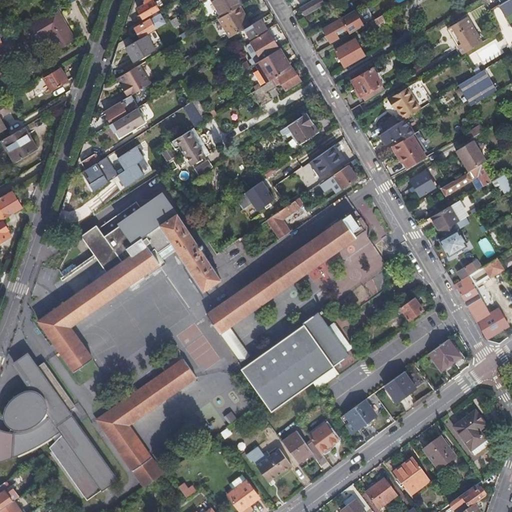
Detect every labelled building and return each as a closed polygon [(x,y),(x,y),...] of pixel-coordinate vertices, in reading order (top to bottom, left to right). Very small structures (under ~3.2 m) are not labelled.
[(153,0),(144,0),(143,2),(144,4),(138,8),(144,19),(160,10),(153,0)] [(238,0),(211,0),(222,17),(239,7),(241,5),(242,5),(238,0)] [(305,16),(325,5),(322,0),(312,0),(300,7),(305,16)] [(505,16),(511,11),(511,0),(508,0),(500,5),(505,16)] [(248,18),(241,5),(239,7),(222,17),(219,19),(230,38),(245,29),(250,26),(246,19),(248,18)] [(402,14),(398,8),(385,16),(390,22),(402,14)] [(75,39),(57,9),(29,25),(39,41),(50,35),(58,49),(75,39)] [(330,42),(339,38),(337,35),(336,32),(343,28),(344,30),(347,29),(349,34),(364,26),(356,10),(341,18),(322,28),(330,42)] [(375,31),(387,23),(383,15),(370,22),(375,31)] [(509,27),(503,15),(496,19),(503,30),(509,27)] [(177,17),(171,21),(175,28),(181,24),(177,17)] [(483,43),(467,17),(448,28),(463,54),(483,43)] [(135,28),(141,38),(147,34),(156,29),(151,19),(135,28)] [(268,29),(262,19),(250,26),(245,29),(250,39),(268,29)] [(280,48),(269,32),(251,42),(252,43),(247,45),(247,48),(253,58),(249,60),(253,65),(256,63),(280,48)] [(133,43),(126,47),(134,61),(156,49),(147,34),(141,38),(133,43)] [(133,43),(130,36),(119,43),(116,53),(126,47),(133,43)] [(355,43),(354,40),(350,42),(335,51),(345,67),(360,59),(363,57),(360,52),(355,43)] [(476,67),(503,53),(496,40),(469,54),(476,67)] [(292,68),(280,48),(256,63),(268,83),(272,80),(277,77),(292,68)] [(250,66),(247,61),(234,69),(237,74),(250,66)] [(125,82),(121,85),(128,97),(140,90),(152,83),(141,64),(121,76),(125,82)] [(69,81),(61,67),(44,77),(52,91),(69,81)] [(302,81),(293,67),(292,68),(277,77),(286,91),(302,81)] [(359,98),(382,84),(373,68),(352,80),(358,91),(356,92),(359,98)] [(484,70),(458,85),(471,106),(497,91),(484,70)] [(274,99),(270,92),(277,87),(272,80),(268,83),(262,87),(256,90),(252,93),(261,107),(274,99)] [(421,109),(408,88),(389,99),(395,109),(397,107),(405,120),(405,119),(421,109)] [(128,97),(123,101),(125,104),(123,106),(128,114),(137,109),(147,103),(140,90),(128,97)] [(57,99),(54,93),(42,99),(46,105),(57,99)] [(206,113),(197,99),(192,102),(201,116),(206,113)] [(125,104),(123,101),(105,111),(108,115),(107,116),(111,124),(128,114),(123,106),(125,104)] [(200,124),(204,121),(201,116),(192,102),(188,104),(200,124)] [(145,123),(137,109),(128,114),(111,124),(120,138),(145,123)] [(299,142),(300,144),(319,132),(307,113),(288,125),(299,142)] [(368,126),(373,134),(392,122),(387,114),(368,126)] [(412,135),(414,134),(405,119),(405,120),(380,135),(386,145),(399,137),(402,141),(412,135)] [(481,124),(468,131),(472,138),(485,130),(481,124)] [(288,125),(280,131),(283,136),(286,135),(288,137),(291,135),(297,143),(299,142),(288,125)] [(38,148),(25,126),(1,140),(15,162),(38,148)] [(210,153),(194,127),(190,130),(206,156),(210,153)] [(206,156),(190,130),(171,141),(176,149),(180,146),(192,165),(206,156)] [(402,141),(393,146),(407,169),(426,157),(412,135),(402,141)] [(486,161),(474,140),(456,151),(469,171),(481,164),(486,161)] [(274,187),(281,197),(315,173),(313,170),(316,168),(315,166),(321,161),(328,172),(346,159),(335,144),(274,187)] [(118,158),(126,169),(118,174),(126,187),(145,175),(137,163),(145,158),(137,146),(118,158)] [(95,153),(81,162),(86,169),(97,162),(99,161),(95,153)] [(292,160),(288,155),(263,173),(267,179),(292,160)] [(107,178),(97,162),(86,169),(82,172),(91,187),(107,178)] [(336,193),(343,189),(359,178),(349,164),(333,175),(320,185),(325,192),(332,187),(336,193)] [(492,181),(481,164),(469,171),(467,172),(467,173),(454,181),(441,188),(446,195),(478,175),(485,186),(492,181)] [(426,171),(410,180),(414,186),(417,191),(420,196),(436,187),(426,171)] [(507,192),(511,188),(511,185),(510,182),(506,174),(494,181),(496,185),(502,182),(507,192)] [(264,181),(246,193),(253,203),(253,202),(259,210),(265,206),(267,208),(273,205),(271,202),(276,199),(272,194),(275,192),(273,189),(270,191),(264,181)] [(0,221),(23,208),(12,191),(0,197),(0,221)] [(178,213),(165,194),(163,195),(173,210),(170,212),(172,217),(178,213)] [(461,199),(458,194),(447,200),(451,206),(458,202),(461,199)] [(173,210),(163,195),(143,209),(137,201),(84,239),(95,255),(78,268),(75,263),(61,272),(76,294),(39,321),(60,351),(74,371),(93,358),(71,326),(160,263),(152,251),(155,249),(161,259),(176,248),(204,291),(222,280),(178,213),(172,217),(170,212),(173,210)] [(299,198),(267,220),(280,239),(291,231),(283,220),(301,207),(304,205),(299,198)] [(467,217),(458,202),(451,206),(431,217),(440,232),(441,232),(467,217)] [(360,227),(351,213),(216,308),(208,314),(221,333),(230,327),(356,238),(353,233),(360,227)] [(449,256),(468,246),(458,230),(470,223),(467,217),(441,232),(444,237),(439,240),(449,256)] [(0,243),(12,236),(9,230),(4,221),(0,223),(0,243)] [(250,238),(247,234),(241,238),(254,257),(257,255),(246,240),(250,238)] [(477,242),(487,258),(495,253),(485,237),(477,242)] [(404,257),(399,251),(390,257),(393,261),(395,264),(401,259),(404,257)] [(491,277),(504,269),(497,258),(484,266),(491,277)] [(477,270),(472,263),(458,272),(462,279),(468,276),(477,270)] [(476,289),(492,280),(491,277),(484,266),(477,270),(468,276),(476,289)] [(487,339),(509,326),(499,309),(491,314),(476,289),(468,276),(462,279),(454,284),(487,339)] [(423,310),(415,297),(401,307),(396,310),(400,315),(405,312),(410,319),(423,310)] [(241,369),(246,375),(265,402),(272,412),(313,382),(318,389),(339,374),(335,367),(334,366),(350,355),(348,353),(330,328),(325,320),(323,317),(321,315),(319,312),(304,322),(305,324),(245,366),(241,369)] [(335,325),(330,328),(348,353),(353,349),(335,325)] [(250,355),(230,327),(221,333),(241,362),(250,355)] [(461,355),(449,339),(429,353),(442,371),(448,367),(447,365),(461,355)] [(26,356),(14,364),(24,378),(32,390),(30,390),(29,390),(27,391),(26,391),(23,392),(22,393),(20,394),(17,395),(17,396),(15,397),(14,398),(13,399),(11,401),(10,402),(9,404),(8,405),(7,408),(6,409),(6,412),(6,413),(6,416),(5,418),(6,420),(6,421),(7,423),(8,424),(9,425),(11,426),(12,427),(9,432),(6,432),(3,431),(1,430),(0,429),(0,460),(5,459),(13,456),(18,454),(25,451),(30,448),(36,445),(40,443),(45,440),(52,436),(56,441),(50,447),(87,500),(117,479),(72,415),(67,418),(64,414),(76,406),(45,362),(35,369),(26,356)] [(163,474),(129,425),(197,377),(184,359),(97,419),(145,487),(163,474)] [(417,388),(404,371),(384,386),(397,403),(417,388)] [(341,417),(344,421),(348,418),(357,430),(377,415),(365,400),(341,417)] [(472,451),(475,456),(490,445),(487,440),(480,431),(487,426),(476,411),(453,427),(472,451)] [(198,428),(197,419),(189,415),(182,420),(183,429),(191,432),(198,428)] [(339,440),(326,423),(309,436),(322,453),(339,440)] [(223,438),(231,434),(228,427),(220,431),(223,438)] [(306,443),(297,431),(282,442),(299,464),(312,454),(313,453),(306,443)] [(424,450),(439,471),(456,458),(441,437),(424,450)] [(324,457),(311,440),(306,443),(313,453),(312,454),(318,462),(324,457)] [(253,461),(264,476),(269,482),(273,479),(292,466),(280,448),(267,458),(259,447),(247,456),(251,462),(253,461)] [(393,472),(411,496),(430,482),(412,458),(393,472)] [(19,473),(0,485),(0,510),(14,501),(5,490),(23,478),(19,473)] [(398,496),(385,478),(366,492),(379,510),(398,496)] [(260,498),(247,480),(228,494),(240,511),(249,511),(253,510),(250,505),(260,498)] [(184,483),(179,487),(187,498),(196,491),(192,486),(188,488),(184,483)] [(465,501),(470,508),(475,504),(487,496),(478,483),(458,498),(461,503),(465,501)] [(365,511),(357,500),(356,500),(353,496),(345,501),(348,506),(341,511),(365,511)] [(449,511),(460,504),(456,499),(440,511),(449,511)] [(14,501),(0,510),(0,511),(22,511),(15,500),(14,501)]
